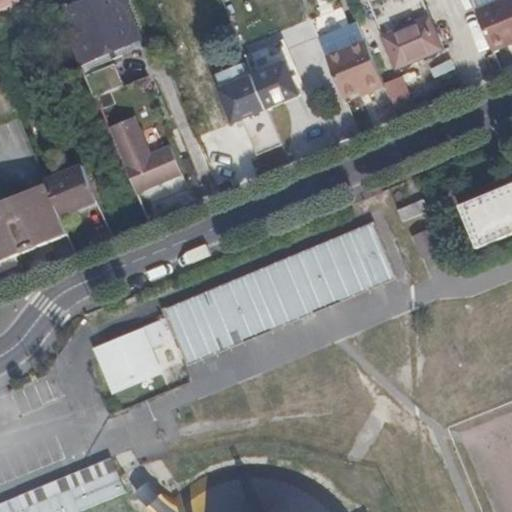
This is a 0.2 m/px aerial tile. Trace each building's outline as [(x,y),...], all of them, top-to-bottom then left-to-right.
[(123,0),(96,0),(62,14),(82,62),(140,39),(123,0)] [(370,0),(398,69),(428,57),(427,55),(432,53),(432,55),(444,50),(424,0),(370,0)] [(511,44),(511,0),(506,0),(502,2),(501,0),(471,0),(493,52),(511,44)] [(143,47),(140,39),(82,62),(85,71),(143,47)] [(283,40),(244,55),(253,77),(266,108),(299,95),(285,63),(292,60),(283,40)] [(385,87),(366,42),(327,58),(344,99),(365,90),(372,87),(374,92),(385,87)] [(115,64),(87,76),(96,97),(124,86),(115,64)] [(399,111),(417,104),(407,76),(389,83),(399,111)] [(234,121),(266,108),(253,77),(221,90),(234,121)] [(141,124),(112,136),(137,194),(182,175),(170,147),(154,154),(141,124)] [(98,202),(82,166),(45,181),(46,183),(60,217),(98,202)] [(60,217),(46,183),(0,202),(0,262),(23,253),(20,249),(35,243),(37,247),(67,234),(60,217)] [(511,184),(475,199),(492,241),(511,232),(511,184)] [(440,201),(436,191),(411,201),(416,212),(440,201)] [(450,238),(444,221),(427,228),(434,245),(450,238)] [(399,278),(376,222),(164,310),(167,321),(98,350),(115,393),(161,374),(151,348),(176,338),(187,366),(399,278)] [(20,249),(23,253),(37,247),(35,243),(20,249)] [(122,459),(27,489),(31,501),(126,471),(122,459)] [(185,491),(162,511),(351,511),(351,509),(324,483),(296,466),(255,461),(214,473),(185,491)] [(31,501),(27,489),(3,497),(7,511),(86,511),(85,510),(134,495),(126,471),(31,501)]
